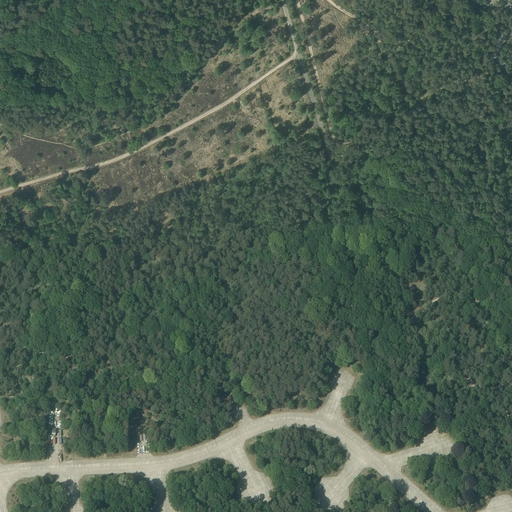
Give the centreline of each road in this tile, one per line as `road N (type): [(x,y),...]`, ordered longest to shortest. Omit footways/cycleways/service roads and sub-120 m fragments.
road 1 (track): [(297,0),(334,136),(345,141),(411,121),(422,129),(474,300),(457,354),(465,379),(497,390),(511,425)]
road 2 (unknown): [(0,478),(176,467),(297,421),(332,429),(433,511)]
road 3 (track): [(81,170),(176,134),(297,53)]
road 4 (track): [(327,0),(379,35),(421,104),(511,128)]
road 5 (track): [(359,177),(327,150),(279,0)]
